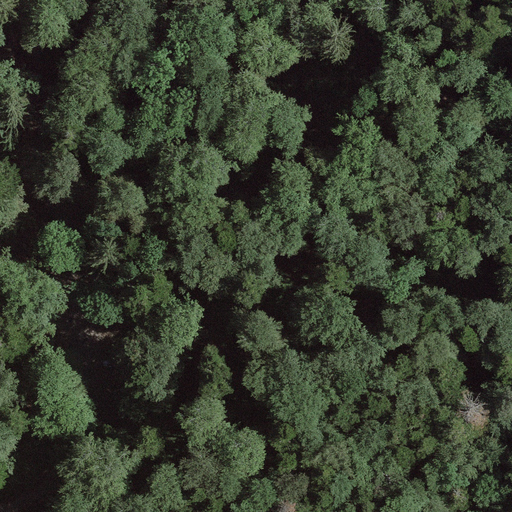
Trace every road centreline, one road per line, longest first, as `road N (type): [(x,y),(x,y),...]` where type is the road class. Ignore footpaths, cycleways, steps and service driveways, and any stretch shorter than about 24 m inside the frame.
road 1 (track): [(511,37),(437,90),(309,153),(77,322)]
road 2 (track): [(511,201),(180,246)]
road 3 (track): [(77,322),(23,0)]
road 4 (track): [(7,511),(55,480),(87,424),(90,365),(77,322)]
